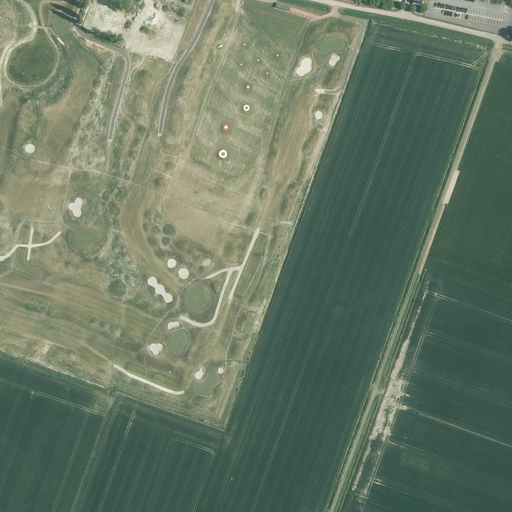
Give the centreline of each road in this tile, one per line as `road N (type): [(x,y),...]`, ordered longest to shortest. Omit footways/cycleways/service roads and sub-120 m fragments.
road 1 (unclassified): [(331,511),(498,39)]
road 2 (unclassified): [(498,39),(316,0)]
